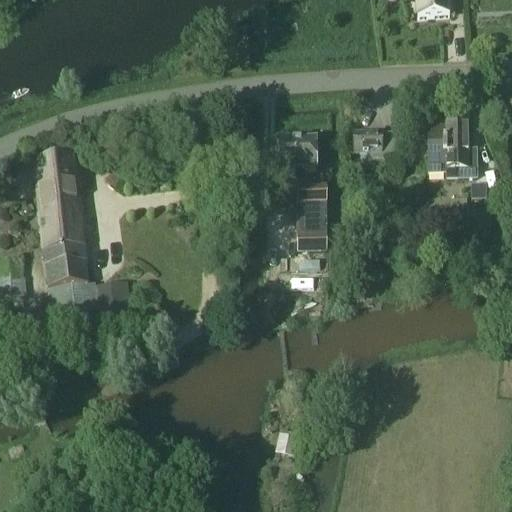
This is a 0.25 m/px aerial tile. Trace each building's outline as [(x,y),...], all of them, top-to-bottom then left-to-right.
[(415,0),(415,6),(411,7),(412,16),(416,16),(416,22),(448,20),(448,18),(453,18),(453,3),(447,3),(447,0),(415,0)] [(446,129),(428,129),(429,166),(429,178),(445,177),(445,183),(477,183),(476,152),(466,153),(465,121),(445,122),(446,129)] [(352,157),(380,156),(380,136),(352,137),(352,157)] [(315,142),(277,142),(277,172),(315,172),(315,142)] [(71,159),(35,164),(49,321),(97,315),(101,351),(133,347),(127,287),(86,292),(71,159)] [(316,190),(298,190),(298,208),(316,208),(316,190)] [(467,211),(449,210),(449,241),(489,241),(489,213),(471,214),(467,214),(467,211)] [(324,256),(324,223),(298,223),(298,256),(324,256)] [(0,305),(26,304),(25,282),(22,282),(21,264),(0,265),(0,305)] [(278,438),(274,457),(295,461),(298,443),(278,438)]
